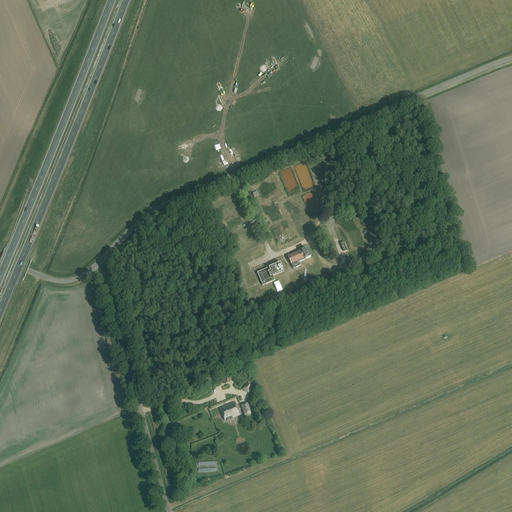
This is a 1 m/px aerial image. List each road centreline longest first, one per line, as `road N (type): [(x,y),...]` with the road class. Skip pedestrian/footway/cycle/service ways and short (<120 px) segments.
road 1 (trunk): [(0,310),(125,0)]
road 2 (unclassified): [(235,174),(511,59)]
road 3 (trunk): [(111,0),(0,277)]
road 4 (unclassified): [(168,511),(96,263)]
road 5 (unclassified): [(96,263),(146,214),(235,174)]
